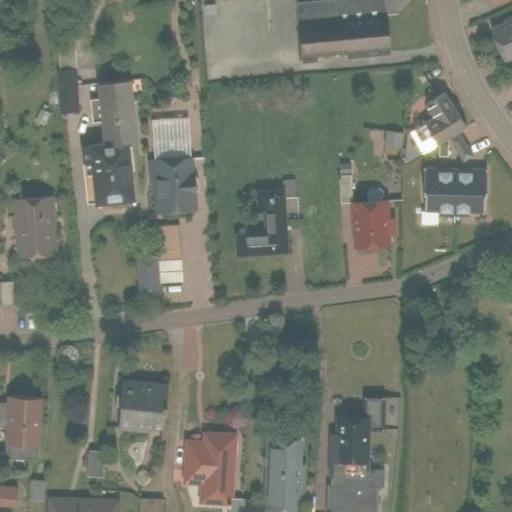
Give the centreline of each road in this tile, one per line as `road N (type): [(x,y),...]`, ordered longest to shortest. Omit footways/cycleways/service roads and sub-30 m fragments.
road 1 (residential): [(0,344),(409,285),(511,237)]
road 2 (residential): [(511,145),(468,75),(447,0)]
